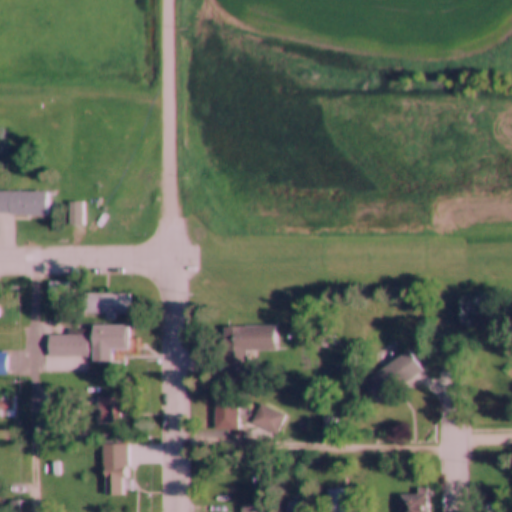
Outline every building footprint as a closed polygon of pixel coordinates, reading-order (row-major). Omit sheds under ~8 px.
[(0,193),(0,217),(46,217),(46,193),(0,193)] [(128,294),(84,294),(84,315),(128,315),(128,294)] [(276,352),(276,327),(225,327),(225,381),(246,381),(246,352),(276,352)] [(0,328),(0,346),(23,347),(23,329),(0,328)] [(68,328),(68,336),(48,336),(49,358),(92,357),(92,362),(111,362),(111,350),(128,350),(128,328),(68,328)] [(361,380),(372,403),(425,378),(414,355),(361,380)] [(0,418),(15,418),(15,393),(0,393),(0,418)] [(122,397),(98,397),(98,425),(122,425),(122,397)] [(215,430),(237,430),(237,400),(215,400),(215,430)] [(277,436),(286,416),(260,405),(251,424),(277,436)] [(105,497),(128,497),(128,467),(105,467),(105,497)] [(326,511),(351,511),(351,489),(327,489),(326,511)] [(399,511),(427,511),(428,494),(399,494),(399,511)] [(285,511),(306,511),(306,503),(286,503),(285,511)]
